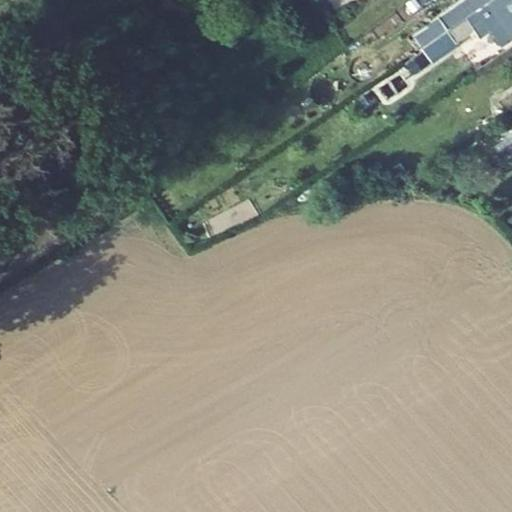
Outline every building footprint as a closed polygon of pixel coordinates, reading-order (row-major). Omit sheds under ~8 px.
[(361,2),(359,0),(315,0),(331,23),(361,2)] [(434,9),(448,29),(490,0),(471,0),(443,19),(435,8),(434,9)] [(511,0),(490,0),(448,29),(459,45),(469,38),(466,33),(475,27),(470,20),(482,12),(490,24),(493,29),(504,20),(511,31),(511,0)] [(424,46),(448,29),(434,9),(408,26),(424,46)] [(469,38),(490,24),(482,12),(470,20),(475,27),(466,33),(469,38)] [(503,44),(511,38),(511,31),(504,20),(493,29),(503,44)] [(434,61),(459,45),(448,29),(424,46),(434,61)] [(393,183),(408,173),(400,162),(385,173),(393,183)] [(153,197),(168,219),(181,210),(167,188),(153,197)]
